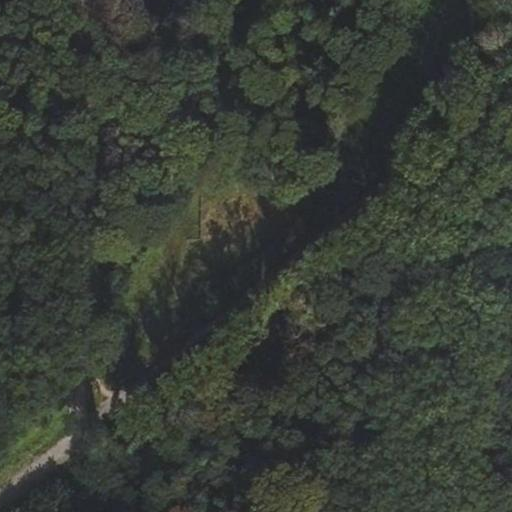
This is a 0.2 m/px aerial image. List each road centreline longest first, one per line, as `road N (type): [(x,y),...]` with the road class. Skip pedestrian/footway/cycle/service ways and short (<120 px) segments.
road 1 (unclassified): [(0,486),(511,80)]
road 2 (track): [(80,0),(89,388),(81,511)]
road 3 (track): [(454,124),(400,511)]
